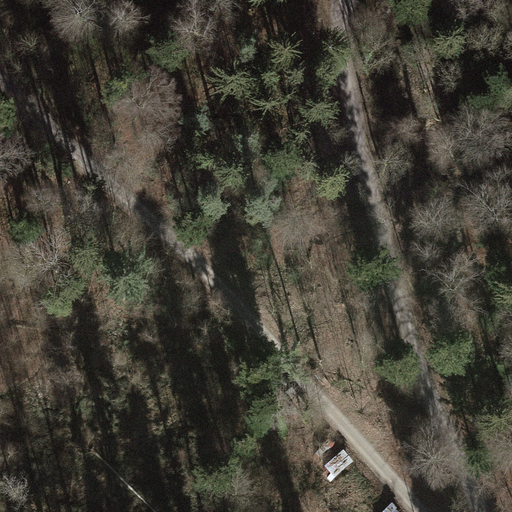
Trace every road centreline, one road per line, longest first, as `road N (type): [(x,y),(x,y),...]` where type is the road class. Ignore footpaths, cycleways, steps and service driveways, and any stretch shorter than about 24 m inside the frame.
road 1 (track): [(0,77),(250,314),(423,511)]
road 2 (track): [(338,0),(359,142),(425,381),(481,511)]
